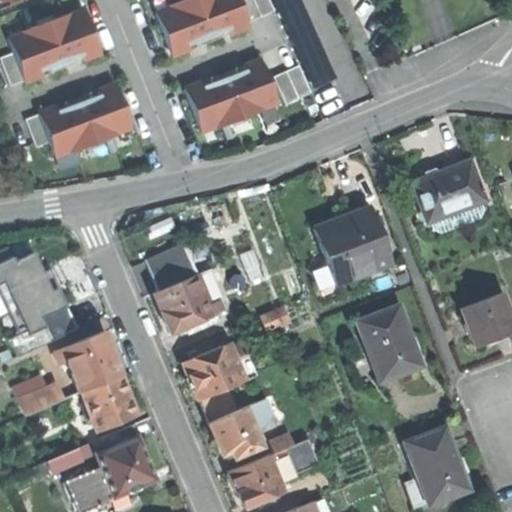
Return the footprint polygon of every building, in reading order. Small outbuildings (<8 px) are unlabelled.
[(166,0),(155,3),(170,57),(191,51),(187,37),(228,25),(231,34),(249,29),(240,0),(166,0)] [(241,0),(250,19),(273,9),(269,0),(241,0)] [(40,62),(83,50),(87,61),(102,56),(89,7),(8,29),(23,82),(44,77),(40,62)] [(11,84),(23,80),(13,53),(2,57),(11,84)] [(44,71),(83,61),(81,53),(42,64),(44,71)] [(263,57),(184,89),(202,133),(281,102),(263,57)] [(300,64),(274,76),(287,103),(313,91),(300,64)] [(79,145),(132,130),(120,87),(41,108),(58,169),(84,162),(79,145)] [(40,115),(29,118),(36,146),(47,143),(40,115)] [(411,183),(426,222),(438,218),(484,201),(469,162),(438,173),(411,183)] [(489,215),(484,201),(438,218),(443,231),(489,215)] [(315,228),(335,283),(391,263),(370,208),(341,218),(315,228)] [(71,320),(52,268),(42,272),(31,242),(0,252),(0,312),(0,314),(9,310),(18,334),(12,336),(17,352),(59,337),(54,326),(71,320)] [(147,260),(160,291),(200,274),(187,243),(147,260)] [(452,284),(475,346),(492,339),(511,331),(511,323),(492,269),(452,284)] [(211,270),(200,274),(216,314),(227,309),(211,270)] [(160,291),(156,293),(165,314),(172,332),(192,324),(216,314),(200,274),(160,291)] [(357,322),(379,383),(402,374),(422,367),(399,307),(357,322)] [(266,317),(270,328),(288,321),(284,311),(266,317)] [(219,321),(216,314),(192,324),(195,331),(219,321)] [(65,362),(78,394),(81,392),(121,377),(113,356),(104,333),(60,350),(65,362)] [(192,383),(199,400),(227,389),(246,381),(231,344),(212,352),(202,356),(185,363),(192,383)] [(199,350),(202,356),(212,352),(210,346),(199,350)] [(57,366),(65,362),(60,350),(52,353),(57,366)] [(129,396),(121,377),(81,392),(97,432),(137,416),(129,396)] [(16,386),(28,414),(62,400),(56,384),(30,395),(25,382),(16,386)] [(235,411),(227,389),(199,400),(208,422),(235,411)] [(274,396),(247,407),(256,431),(266,428),(279,410),(274,396)] [(247,407),(235,411),(208,422),(215,439),(221,455),(231,451),(234,459),(263,448),(256,431),(247,407)] [(91,443),(96,456),(138,439),(133,426),(91,443)] [(404,447),(428,510),(468,494),(457,464),(444,431),(404,447)] [(270,440),(275,453),(286,449),(293,447),(287,433),(270,440)] [(101,469),(113,499),(129,492),(141,488),(140,485),(154,479),(147,461),(138,439),(96,456),(101,469)] [(293,447),(286,449),(296,474),(320,464),(310,440),(293,447)] [(79,463),(96,456),(91,443),(74,450),(79,463)] [(275,453),(269,456),(279,481),(296,474),(286,449),(275,453)] [(37,479),(79,463),(74,450),(32,466),(37,479)] [(269,456),(228,472),(236,491),(243,509),(266,500),(274,497),(284,493),(279,481),(269,456)] [(113,511),(134,504),(129,492),(113,499),(101,469),(65,483),(76,511),(86,511),(105,504),(108,511),(113,511)] [(276,502),(274,497),(266,500),(268,506),(276,502)]
